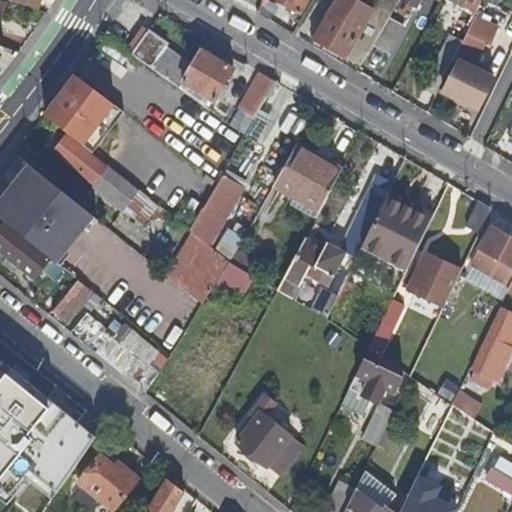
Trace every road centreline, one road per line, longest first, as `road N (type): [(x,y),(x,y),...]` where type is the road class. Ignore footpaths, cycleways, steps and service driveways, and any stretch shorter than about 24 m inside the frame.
road 1 (residential): [(189,0),(511,192)]
road 2 (residential): [(0,309),(254,511)]
road 3 (secondary): [(0,126),(91,0)]
